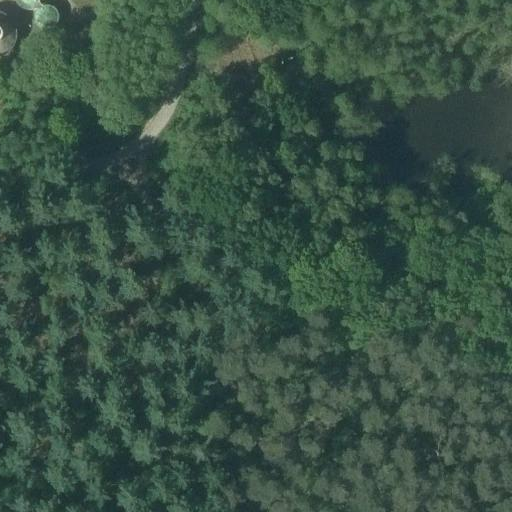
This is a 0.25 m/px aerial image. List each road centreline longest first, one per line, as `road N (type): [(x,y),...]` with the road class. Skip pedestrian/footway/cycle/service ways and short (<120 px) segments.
road 1 (track): [(511,376),(223,229),(162,226)]
road 2 (track): [(0,171),(123,162)]
